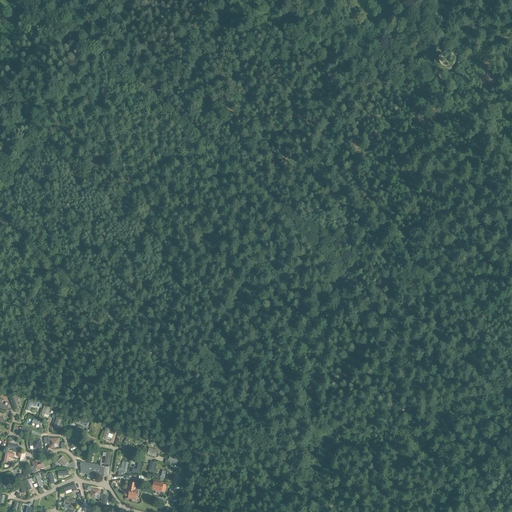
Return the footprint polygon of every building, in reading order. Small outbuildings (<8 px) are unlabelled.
[(438,58),(437,60),(437,63),(437,65),(438,67),(439,69),(442,71),(444,72),(447,71),(450,70),(452,68),(453,65),(453,62),(451,59),(449,57),(446,56),(443,56),(441,56),(438,58)] [(29,400),(26,409),(30,410),(31,405),(36,406),(37,402),(29,400)] [(44,404),(42,413),(48,415),(51,407),(44,404)] [(59,426),(61,426),(63,420),(57,417),(53,427),(58,429),(59,426)] [(21,434),(30,438),(32,433),(23,430),(21,434)] [(49,438),(46,438),(46,444),(49,444),(50,449),(55,449),(54,444),(59,443),(59,438),(49,439),(49,438)] [(35,440),(33,440),(33,449),(42,448),(42,439),(38,440),(35,440)] [(156,457),(158,450),(149,447),(147,454),(156,457)] [(77,451),(78,455),(83,453),(85,457),(88,456),(86,448),(77,451)] [(15,453),(6,452),(4,462),(8,462),(9,457),(14,458),(15,453)] [(177,464),(179,458),(169,455),(167,461),(177,464)] [(60,462),(59,462),(63,467),(69,462),(63,456),(59,460),(60,462)] [(32,462),(34,466),(30,467),(32,473),(35,472),(35,471),(43,468),(42,463),(38,465),(36,461),(32,462)] [(86,463),(81,462),(80,474),(97,477),(97,476),(99,476),(100,466),(98,466),(98,465),(86,463)] [(123,468),(121,468),(118,467),(118,471),(119,471),(126,473),(129,463),(125,462),(123,468)] [(133,468),(132,472),(140,474),(142,464),(138,463),(137,469),(133,468)] [(102,466),(100,466),(99,476),(108,478),(110,467),(102,466)] [(23,468),(24,474),(18,475),(19,479),(29,477),(26,467),(23,468)] [(171,472),(169,483),(176,484),(178,473),(171,472)] [(3,489),(7,489),(11,488),(10,477),(6,477),(7,484),(3,485),(3,489)] [(128,498),(136,500),(138,491),(134,491),(136,483),(130,482),(129,486),(130,486),(128,498)] [(154,482),(152,489),(161,492),(163,484),(154,482)] [(91,491),(90,497),(94,498),(95,494),(99,494),(100,490),(92,489),(92,487),(88,486),(87,491),(91,491)] [(65,500),(64,504),(70,505),(69,509),(73,510),(75,501),(65,500)] [(31,511),(33,507),(26,505),(20,503),(18,509),(17,511),(31,511)]
